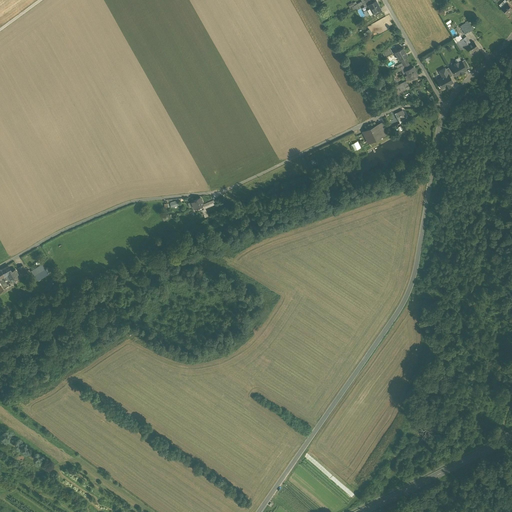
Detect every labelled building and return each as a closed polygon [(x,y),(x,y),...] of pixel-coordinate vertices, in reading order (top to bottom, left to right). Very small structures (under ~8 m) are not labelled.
[(373,1),(366,6),(370,14),(380,8),(381,8),(380,8),(376,0),(375,0),(374,1),(373,1)] [(511,9),(511,6),(508,2),(502,7),(508,13),(511,9)] [(380,8),(370,14),(372,17),(383,11),(382,11),(380,8)] [(460,25),(462,28),(465,34),(470,30),(472,29),(469,24),(467,21),(460,25)] [(466,36),(460,40),(456,42),(461,50),(466,46),(471,43),(466,36)] [(471,43),(466,46),(470,52),(478,47),(474,41),(471,43)] [(390,47),(383,51),(387,57),(393,53),(390,47)] [(404,47),(395,52),(397,57),(398,56),(400,60),(401,60),(405,57),(408,56),(408,55),(408,56),(403,48),(404,48),(404,47)] [(451,65),(456,75),(466,69),(466,68),(461,60),(451,65)] [(403,64),(397,68),(399,71),(402,69),(403,71),(413,66),(412,64),(410,65),(408,62),(403,64)] [(403,71),(402,72),(407,80),(418,74),(413,66),(414,66),(413,66),(403,71)] [(437,80),(442,88),(453,82),(450,77),(445,69),(445,68),(439,71),(443,77),(437,80)] [(406,80),(394,87),(398,94),(410,87),(406,80)] [(402,110),(396,113),(398,117),(399,120),(405,117),(402,110)] [(381,124),(363,132),(368,143),(386,134),(381,124)] [(357,142),(351,145),(354,150),(360,147),(357,142)] [(200,198),(193,200),(195,204),(193,205),(194,208),(203,204),(200,198)] [(215,205),(213,201),(204,205),(204,206),(200,208),(201,209),(203,209),(204,210),(215,205)] [(8,265),(1,269),(5,275),(5,276),(11,272),(8,265)] [(23,266),(18,268),(21,274),(26,272),(23,266)] [(15,269),(11,272),(5,276),(6,277),(8,280),(10,279),(13,277),(14,279),(15,279),(17,278),(17,277),(16,275),(18,273),(15,269)] [(40,272),(35,276),(38,281),(49,274),(45,269),(40,272)]
